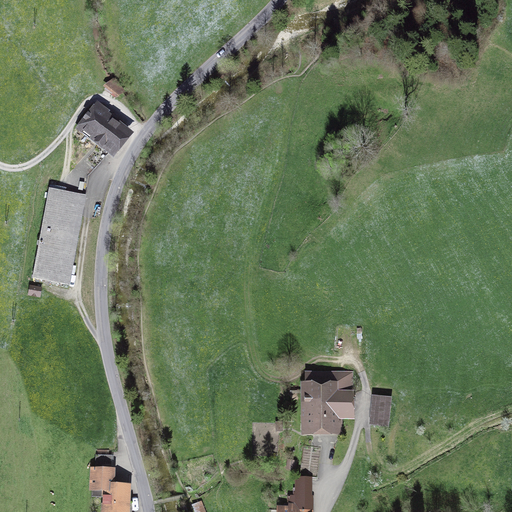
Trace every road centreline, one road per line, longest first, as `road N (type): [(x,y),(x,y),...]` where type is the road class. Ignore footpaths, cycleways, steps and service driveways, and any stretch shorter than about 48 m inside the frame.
road 1 (unclassified): [(279,0),(154,121),(122,172),(107,216),(104,337),(149,511)]
road 2 (track): [(511,411),(395,472),(373,459),(361,415)]
